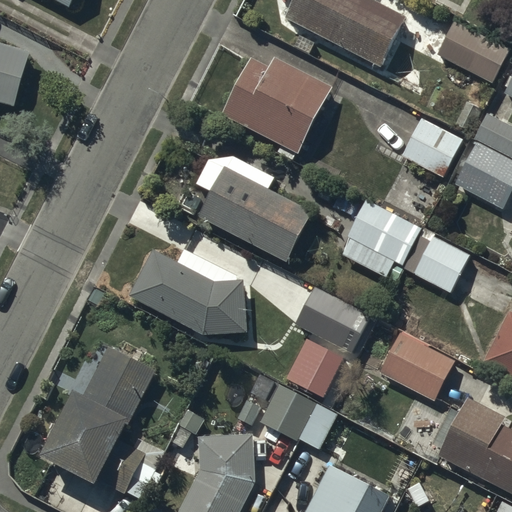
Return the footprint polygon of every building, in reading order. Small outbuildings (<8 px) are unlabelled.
[(79,0),(48,0),(73,13),(79,0)] [(291,0),(284,14),(380,63),(406,13),(380,0),(291,0)] [(454,19),(436,54),(492,83),(510,47),(454,19)] [(0,106),(19,112),(35,57),(0,46),(0,106)] [(252,54),(222,110),(297,149),(332,84),(272,53),(267,62),(252,54)] [(483,108),(467,100),(456,121),(472,130),(483,108)] [(511,124),(488,111),(475,134),(511,153),(511,124)] [(422,116),(403,154),(444,175),(464,137),(422,116)] [(511,157),(478,140),(456,181),(504,207),(511,191),(511,157)] [(397,176),(366,160),(353,185),(424,222),(434,202),(427,198),(439,176),(406,159),(397,176)] [(225,163),(199,212),(287,258),(313,209),(225,163)] [(423,225),(367,196),(349,232),(352,235),(343,251),(397,278),(423,225)] [(426,229),(406,266),(451,290),(471,253),(426,229)] [(154,247),(130,292),(205,333),(250,328),(245,277),(214,280),(154,247)] [(315,284),(297,320),(353,349),(371,313),(315,284)] [(511,308),(486,357),(511,371),(511,308)] [(400,333),(381,369),(437,397),(456,362),(400,333)] [(309,338),(289,377),(326,396),(346,357),(309,338)] [(75,383),(41,449),(125,492),(146,451),(119,437),(155,366),(111,344),(88,389),(75,383)] [(272,400),(262,420),(298,438),(317,401),(262,373),(252,391),(272,400)] [(511,488),(511,430),(500,424),(504,415),(467,396),(439,453),(511,488)] [(260,405),(248,399),(239,417),(251,423),(260,405)] [(338,413),(319,403),(302,437),(320,446),(338,413)] [(205,418),(188,408),(180,423),(196,432),(205,418)] [(252,431),(202,435),(204,466),(181,511),(237,511),(255,476),(252,431)] [(331,463),(306,511),(377,511),(388,491),(331,463)] [(428,499),(419,482),(409,487),(417,504),(428,499)] [(511,511),(511,504),(503,500),(496,511),(511,511)]
